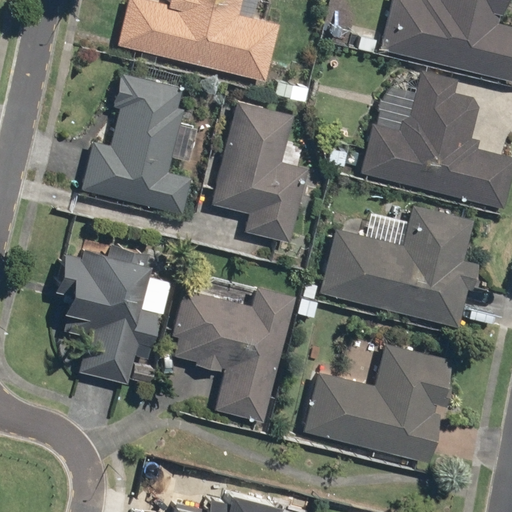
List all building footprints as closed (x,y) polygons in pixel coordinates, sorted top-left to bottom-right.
[(154,0),(120,0),(109,44),(258,81),(273,19),(233,9),(235,0),(158,0),(159,1),(154,0)] [(383,0),(372,48),(509,82),(511,67),(511,24),(496,21),(501,0),(383,0)] [(364,121),(351,172),(496,208),(509,157),(470,147),(472,138),(464,135),(474,97),(448,90),(451,77),(413,68),(397,129),(364,121)] [(86,139),(73,190),(175,214),(185,175),(179,173),(191,124),(173,119),(181,87),(115,71),(98,142),(86,139)] [(285,110),(228,98),(204,203),(240,211),(236,228),(283,239),(299,165),(274,160),(285,110)] [(329,226),(312,292),(449,327),(459,288),(464,289),(471,262),(456,258),(466,218),(404,202),(393,243),(329,226)] [(72,255),(53,250),(44,289),(53,292),(47,315),(57,318),(54,331),(78,337),(70,371),(132,386),(151,307),(129,302),(141,250),(102,241),(99,253),(74,247),(72,255)] [(209,410),(255,421),(286,295),(244,285),(240,302),(176,287),(159,358),(218,373),(209,410)] [(311,369),(296,431),(419,461),(433,406),(437,407),(449,359),(375,341),(364,382),(311,369)] [(164,501),(160,511),(263,511),(266,503),(198,486),(193,508),(164,501)]
